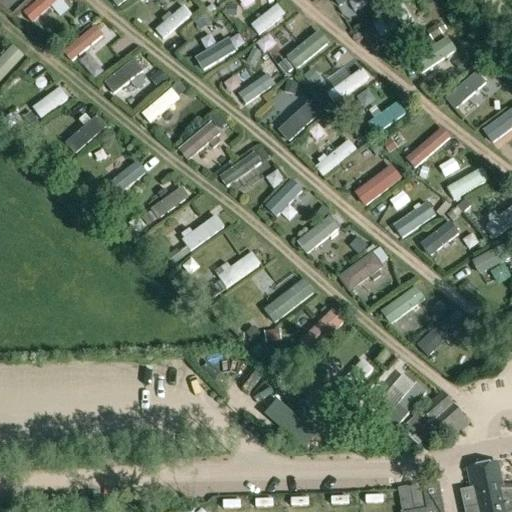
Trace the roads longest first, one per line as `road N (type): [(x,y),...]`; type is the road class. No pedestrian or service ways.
road 1 (track): [(511,442),(441,457),(283,470),(0,482)]
road 2 (track): [(0,418),(9,409),(179,409),(236,424),(283,470)]
